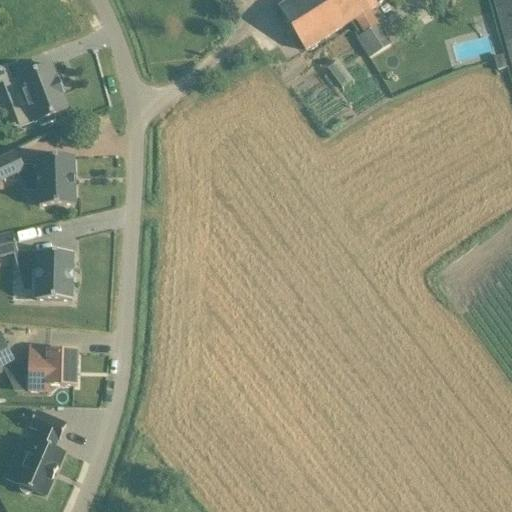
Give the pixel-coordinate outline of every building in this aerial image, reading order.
[(306,52),(355,21),(371,11),(388,0),(293,0),(279,9),(306,52)] [(511,0),(494,0),(511,76),(511,0)] [(380,25),(364,35),(355,41),(367,61),(392,45),(380,25)] [(504,56),(494,59),(497,72),(507,69),(504,56)] [(59,81),(58,82),(52,67),(19,80),(23,89),(8,95),(15,115),(30,110),(36,124),(39,123),(41,128),(56,122),(54,117),(70,111),(64,96),(65,96),(59,81)] [(17,153),(0,161),(0,182),(26,171),(17,153)] [(76,206),(74,158),(38,160),(40,207),(76,206)] [(19,254),(18,253),(14,235),(0,238),(0,258),(15,255),(19,254)] [(37,273),(37,294),(37,302),(64,302),(72,303),(73,303),(74,255),(38,254),(25,254),(25,271),(37,273)] [(0,377),(17,370),(1,335),(0,335),(0,377)] [(58,354),(30,353),(28,395),(48,396),(49,387),(57,387),(77,387),(78,354),(58,354)] [(24,494),(27,492),(40,498),(59,454),(48,449),(52,440),(54,441),(61,426),(31,413),(25,428),(38,433),(34,443),(30,441),(11,485),(14,486),(15,490),(17,493),(20,495),(24,494)]
